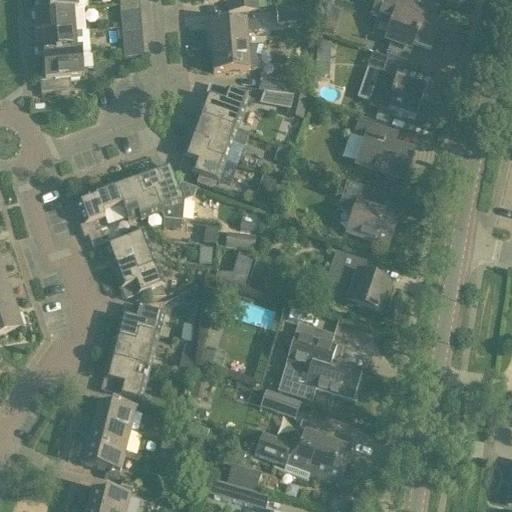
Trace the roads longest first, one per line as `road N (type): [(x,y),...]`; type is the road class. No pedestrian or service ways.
road 1 (residential): [(0,479),(2,432),(31,386),(76,343),(83,311),(78,277),(45,245),(23,175),(41,154)]
road 2 (tertiary): [(415,511),(460,248)]
road 3 (tertiary): [(460,248),(511,27)]
road 4 (residential): [(41,154),(126,121),(156,96),(150,0)]
